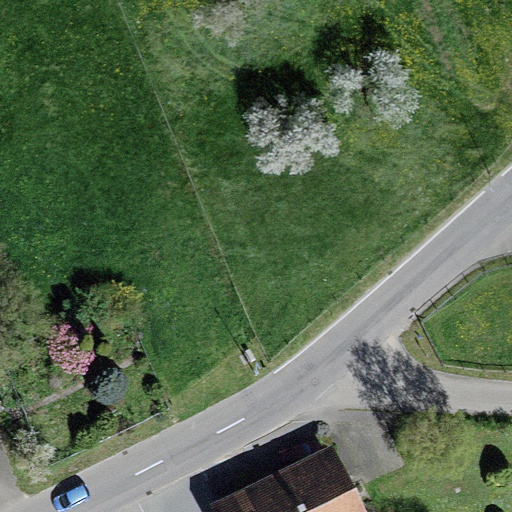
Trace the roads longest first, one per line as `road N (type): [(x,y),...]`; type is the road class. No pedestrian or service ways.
road 1 (residential): [(71,511),(320,371)]
road 2 (unclassified): [(320,371),(511,192)]
road 3 (residential): [(320,371),(511,396)]
